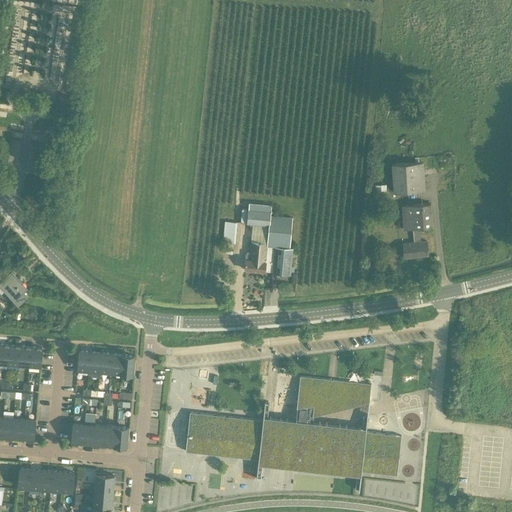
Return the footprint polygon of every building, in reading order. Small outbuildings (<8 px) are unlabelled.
[(75,96),(59,94),(58,102),(74,104),(75,96)] [(424,161),(391,163),(393,192),(394,192),(395,199),(402,198),(402,191),(425,190),(424,161)] [(241,207),(240,221),(269,224),(269,225),(268,238),(267,238),(267,242),(251,241),(250,252),(247,252),(246,259),(245,269),(266,271),(273,272),(291,274),(293,252),(296,252),(297,247),(293,247),(293,248),(290,247),(290,246),(290,240),(292,217),(272,215),(271,215),(271,210),(270,210),(271,204),(250,203),(249,208),(241,207)] [(420,228),(433,227),(431,203),(402,205),(403,229),(412,228),(414,242),(403,243),(405,257),(428,255),(427,240),(421,241),(420,228)] [(223,241),(235,242),(237,221),(225,220),(223,241)] [(12,272),(0,282),(0,283),(4,288),(18,304),(26,297),(22,292),(27,288),(12,272)] [(265,291),(265,305),(277,305),(277,291),(265,291)] [(0,343),(0,362),(8,363),(9,344),(0,343)] [(9,344),(8,363),(18,364),(20,345),(9,344)] [(20,345),(18,364),(29,365),(31,346),(20,345)] [(31,346),(29,365),(40,366),(42,347),(31,346)] [(80,350),(78,369),(89,370),(90,351),(80,350)] [(90,351),(89,370),(100,370),(101,352),(90,351)] [(101,352),(100,370),(110,371),(112,353),(101,352)] [(112,353),(110,371),(121,372),(123,354),(112,353)] [(123,354),(121,372),(132,373),(134,355),(123,354)] [(265,402),(263,419),(190,411),(186,450),(259,459),(257,477),(261,477),(263,460),(356,471),(354,488),(358,489),(360,471),(396,476),(402,435),(366,431),(372,384),(300,376),(295,423),(268,420),(270,402),(265,402)] [(3,416),(1,434),(12,435),(14,417),(3,416)] [(14,417),(12,435),(23,436),(25,418),(14,417)] [(25,418),(23,436),(34,437),(36,419),(36,418),(25,418)] [(73,422),(72,440),(83,441),(84,423),(73,422)] [(84,423),(83,441),(93,442),(95,424),(84,423)] [(95,424),(93,442),(104,443),(106,425),(95,424)] [(106,425),(104,443),(115,444),(116,426),(106,425)] [(116,426),(115,444),(126,445),(128,426),(116,426)] [(18,485),(29,486),(30,467),(20,467),(18,485)] [(30,467),(29,486),(40,487),(41,468),(30,467)] [(41,468),(40,487),(50,488),(52,469),(41,468)] [(50,488),(61,489),(63,470),(52,469),(50,488)] [(63,470),(61,489),(72,490),(74,471),(63,470)] [(96,473),(95,484),(113,486),(114,474),(96,473)] [(94,495),(112,496),(113,486),(95,484),(94,495)] [(93,505),(111,507),(112,496),(94,495),(93,505)] [(41,501),(40,511),(49,511),(50,502),(41,501)]
